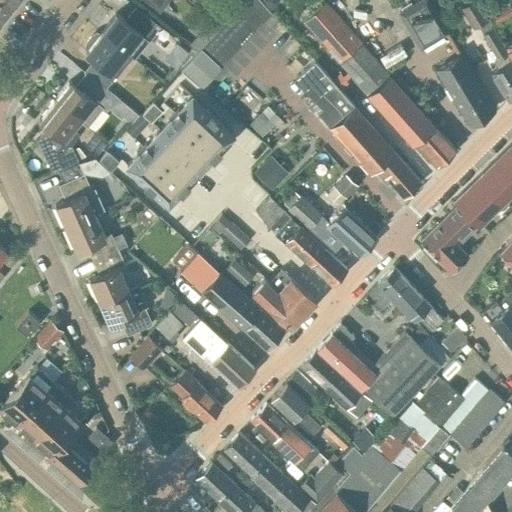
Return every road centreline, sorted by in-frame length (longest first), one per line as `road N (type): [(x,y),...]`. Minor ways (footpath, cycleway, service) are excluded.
road 1 (residential): [(153,490),(0,150)]
road 2 (unclassified): [(172,480),(394,239)]
road 3 (unclassified): [(511,372),(394,239)]
road 4 (residential): [(407,223),(511,131)]
road 5 (residential): [(0,95),(77,0)]
